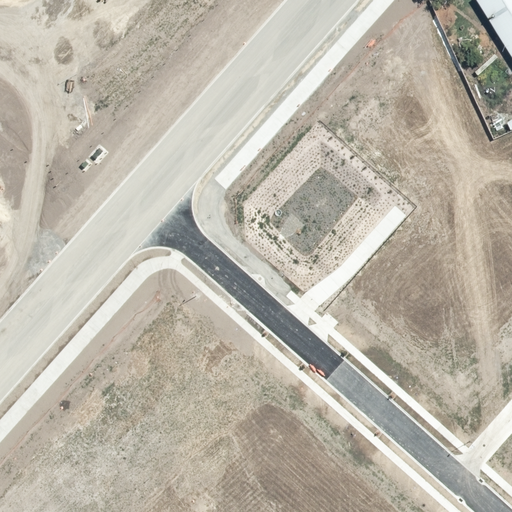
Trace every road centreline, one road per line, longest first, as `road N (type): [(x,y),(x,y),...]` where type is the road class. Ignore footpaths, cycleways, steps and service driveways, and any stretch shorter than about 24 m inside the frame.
road 1 (residential): [(494,511),(147,198)]
road 2 (secondary): [(323,0),(147,198)]
road 3 (secondary): [(147,198),(0,363)]
road 4 (unknown): [(147,198),(0,68)]
